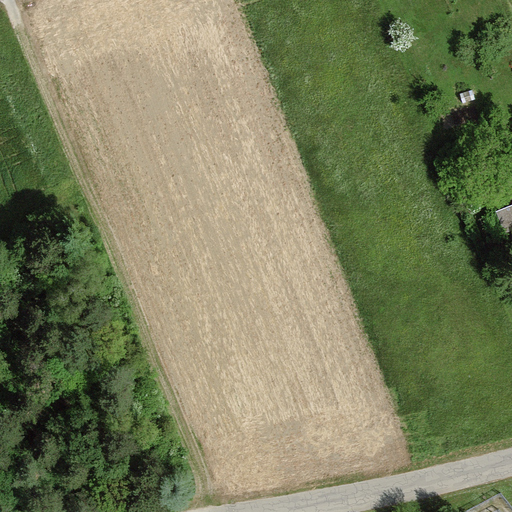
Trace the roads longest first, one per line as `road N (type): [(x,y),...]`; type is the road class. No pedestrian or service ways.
road 1 (track): [(10,0),(210,511)]
road 2 (unclassified): [(511,462),(275,511)]
